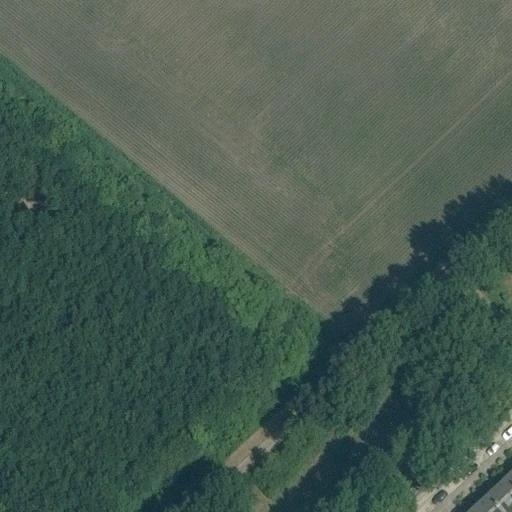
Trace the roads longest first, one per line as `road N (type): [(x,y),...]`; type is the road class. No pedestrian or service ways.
road 1 (residential): [(198,511),(511,217)]
road 2 (residential): [(419,511),(511,426)]
